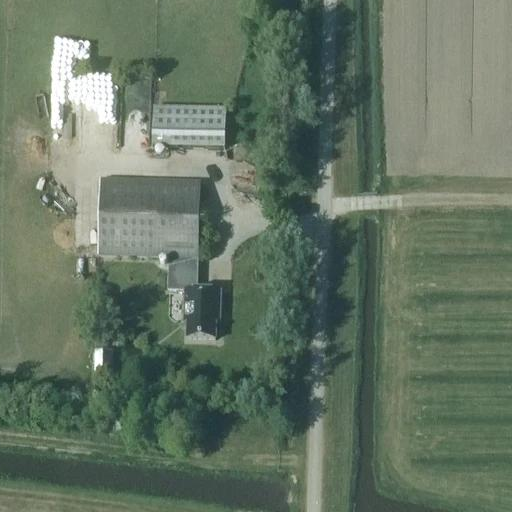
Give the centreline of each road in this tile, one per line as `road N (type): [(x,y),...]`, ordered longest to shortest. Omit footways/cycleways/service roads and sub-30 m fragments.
road 1 (unclassified): [(311,511),(327,0)]
road 2 (track): [(313,458),(228,459),(0,436)]
